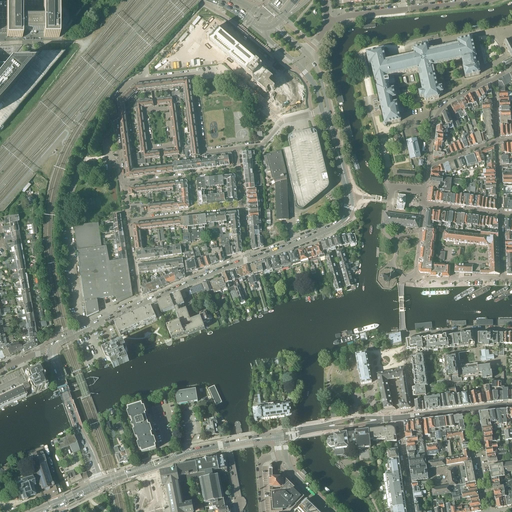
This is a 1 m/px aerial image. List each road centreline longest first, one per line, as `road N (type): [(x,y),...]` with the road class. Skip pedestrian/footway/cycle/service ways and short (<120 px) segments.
road 1 (residential): [(414,416),(403,336),(511,330)]
road 2 (residential): [(152,77),(132,81),(111,101),(122,183),(164,178)]
road 3 (residential): [(490,0),(347,14),(328,27)]
road 4 (residential): [(503,278),(413,275),(423,205)]
road 5 (residential): [(194,211),(127,221),(139,304)]
road 6 (tertiary): [(100,483),(51,353)]
road 7 (residential): [(494,78),(439,112),(427,166)]
